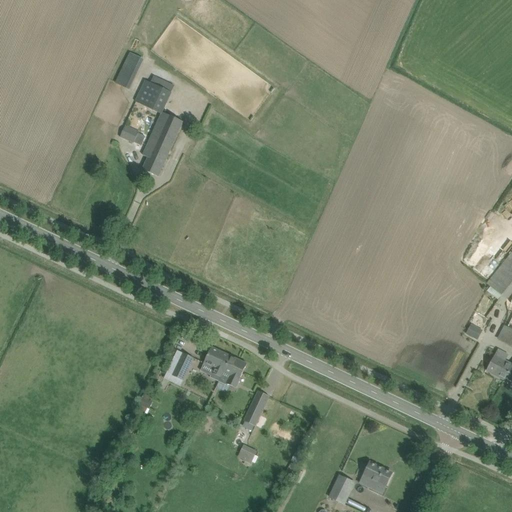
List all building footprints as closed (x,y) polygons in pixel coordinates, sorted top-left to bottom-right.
[(130,89),(144,61),(130,54),(116,83),(130,89)] [(146,80),(136,102),(162,114),(163,112),(165,113),(174,93),(153,83),(146,80)] [(143,170),(159,177),(184,122),(165,113),(163,112),(162,114),(143,155),(148,158),(143,170)] [(140,131),(126,125),(120,137),(134,143),(140,131)] [(511,252),(500,267),(487,283),(489,285),(489,286),(490,287),(491,287),(511,304),(511,316),(511,317),(509,316),(505,325),(511,328),(511,252)] [(482,331),(472,324),(467,334),(478,340),(482,331)] [(511,328),(505,325),(497,339),(511,347),(511,328)] [(236,388),(247,364),(212,347),(204,363),(215,368),(210,377),(219,382),(220,380),(236,388)] [(487,371),(504,380),(511,366),(511,364),(505,361),(508,355),(499,350),(487,371)] [(194,358),(183,353),(173,376),(183,381),(194,358)] [(269,397),(259,391),(244,421),(255,427),(269,397)] [(373,439),(373,429),(365,429),(365,438),(373,439)] [(239,457),(254,463),(260,451),(245,445),(239,457)] [(291,463),(286,472),(293,475),(298,467),(291,463)] [(392,474),(370,463),(364,475),(379,482),(375,490),(383,494),(392,474)] [(297,470),(293,477),(295,478),(300,480),(303,473),(299,470),(297,470)] [(344,504),(354,483),(340,476),(329,497),(344,504)]
